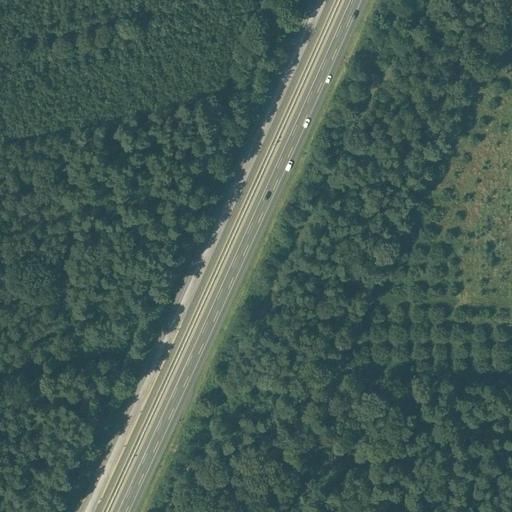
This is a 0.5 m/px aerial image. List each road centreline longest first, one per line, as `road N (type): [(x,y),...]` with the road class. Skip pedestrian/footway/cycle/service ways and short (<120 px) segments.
road 1 (motorway): [(117,511),(351,0)]
road 2 (motorway): [(326,0),(92,511)]
road 3 (track): [(342,511),(375,406),(439,379),(511,377)]
